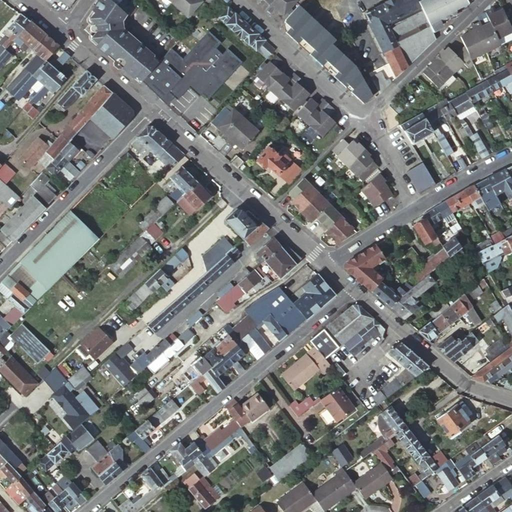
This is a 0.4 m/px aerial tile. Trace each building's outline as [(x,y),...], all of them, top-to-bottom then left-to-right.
[(126,14),(110,0),(98,0),(91,10),(94,14),(89,19),(91,21),(86,27),(86,34),(91,38),(90,39),(97,44),(95,45),(101,51),(103,49),(121,27),(117,23),(126,14)] [(111,0),(130,16),(134,11),(121,0),(111,0)] [(179,0),(175,5),(186,16),(199,0),(179,0)] [(199,0),(186,16),(187,17),(202,1),(201,0),(199,0)] [(283,15),(296,0),(272,0),(269,4),(265,9),(271,14),(276,9),(283,15)] [(383,52),(396,45),(385,23),(418,5),(416,0),(415,0),(388,0),(363,14),(383,52)] [(464,0),(416,0),(418,5),(432,31),(436,29),(437,29),(438,28),(439,27),(439,26),(439,25),(438,21),(448,16),(445,9),(450,7),(452,10),(466,3),(464,0)] [(267,57),(275,48),(225,5),(221,8),(224,11),(219,16),(227,22),(226,23),(248,43),(249,42),(256,48),(257,48),(267,57)] [(297,5),(283,22),(289,27),(284,32),(290,37),(309,16),(297,5)] [(436,38),(434,36),(432,31),(418,5),(385,23),(396,45),(407,66),(436,38)] [(494,7),(487,10),(492,20),(499,36),(511,29),(511,23),(504,7),(495,11),(494,7)] [(487,50),(502,43),(499,36),(492,20),(487,10),(484,12),(479,16),(481,20),(475,23),(487,50)] [(16,36),(29,21),(19,14),(0,35),(0,54),(3,51),(11,42),(16,36)] [(309,16),(290,37),(296,42),(300,37),(307,43),(321,27),(309,16)] [(31,50),(44,35),(29,21),(16,36),(23,43),(20,46),(24,50),(25,50),(28,47),(31,50)] [(487,50),(475,23),(468,27),(470,31),(462,35),(466,45),(472,57),(487,50)] [(148,51),(121,27),(103,49),(118,61),(119,62),(130,71),(148,51)] [(321,27),(307,43),(313,49),(308,53),(314,59),(329,42),(333,38),(321,27)] [(221,42),(208,30),(184,56),(172,46),(159,60),(146,74),(141,80),(140,81),(166,104),(173,96),(174,95),(177,97),(190,82),(201,93),(207,98),(242,61),(227,48),(222,54),(216,48),(221,42)] [(45,61),(58,47),(44,35),(31,50),(44,61),(45,61)] [(9,56),(11,54),(17,47),(11,42),(3,51),(9,56)] [(341,53),(329,42),(314,59),(320,64),(325,59),(331,65),(341,53)] [(396,77),(407,66),(396,45),(383,52),(396,77)] [(438,54),(455,71),(465,61),(469,65),(474,60),(472,57),(466,45),(458,54),(450,46),(446,50),(444,48),(438,54)] [(118,61),(103,49),(101,51),(106,55),(108,54),(116,61),(118,61)] [(0,66),(9,56),(3,51),(0,54),(0,66)] [(70,57),(63,51),(54,62),(60,67),(70,57)] [(151,53),(148,51),(130,71),(133,74),(151,53)] [(159,60),(151,53),(133,74),(134,75),(135,75),(141,80),(146,74),(159,60)] [(341,53),(331,65),(337,70),(333,75),(338,80),(353,64),(341,53)] [(119,62),(118,61),(116,61),(108,54),(106,55),(117,65),(119,62)] [(438,54),(432,61),(433,62),(425,71),(440,86),(455,71),(438,54)] [(256,76),(269,87),(282,72),(276,67),(282,60),(275,55),(256,76)] [(22,86),(40,65),(34,59),(6,91),(12,97),(17,91),(22,86)] [(57,71),(45,61),(44,61),(40,65),(22,86),(25,89),(27,90),(37,80),(44,86),(57,71)] [(127,74),(130,71),(119,62),(117,65),(127,74)] [(511,71),(507,63),(496,69),(495,70),(503,84),(505,83),(510,92),(511,91),(511,71)] [(354,65),(353,64),(338,80),(345,87),(347,84),(353,89),(362,79),(354,65)] [(96,79),(85,70),(54,105),(56,108),(59,105),(61,107),(59,110),(61,112),(64,109),(65,110),(79,94),(81,96),(96,79)] [(379,94),(391,82),(385,70),(371,78),(379,94)] [(503,84),(495,70),(486,75),(494,90),(503,84)] [(65,79),(57,71),(44,86),(33,98),(31,101),(23,109),(27,113),(26,114),(30,117),(27,120),(30,123),(43,108),(40,106),(36,110),(31,105),(33,103),(35,104),(48,89),(53,93),(65,79)] [(281,99),(300,78),(295,73),(289,78),(282,72),(269,87),(268,88),(281,99)] [(469,89),(467,90),(473,101),(478,98),(494,90),(486,75),(482,77),(476,81),(478,84),(469,89)] [(294,111),(310,93),(303,87),(306,84),(300,78),(281,99),(294,111)] [(379,94),(371,78),(367,80),(376,97),(379,94)] [(353,89),(351,92),(359,99),(363,102),(362,103),(372,96),(362,79),(353,89)] [(177,97),(174,95),(173,96),(177,99),(188,86),(198,95),(201,93),(190,82),(177,97)] [(25,89),(22,86),(17,91),(21,94),(25,89)] [(67,126),(56,139),(64,146),(68,143),(71,139),(79,130),(89,118),(90,118),(112,93),(103,86),(67,126)] [(467,90),(450,99),(458,114),(461,119),(464,117),(478,110),(476,107),(473,101),(467,90)] [(21,94),(17,91),(12,97),(11,98),(14,100),(11,103),(14,105),(16,102),(18,105),(25,98),(21,94)] [(133,111),(112,93),(90,118),(89,118),(112,139),(115,135),(133,117),(133,111)] [(449,96),(440,101),(439,102),(448,119),(458,114),(450,99),(449,96)] [(311,98),(296,113),(310,125),(328,104),(329,103),(323,98),(318,104),(311,98)] [(478,98),(473,101),(476,107),(481,105),(478,98)] [(448,119),(439,102),(424,111),(436,133),(447,155),(454,151),(444,133),(445,132),(440,123),(448,119)] [(334,109),(328,104),(310,125),(322,136),(335,121),(329,115),(334,109)] [(481,105),(476,107),(478,110),(480,114),(486,111),(483,104),(481,105)] [(218,135),(226,142),(246,120),(232,109),(225,117),(216,127),(221,132),(218,135)] [(436,133),(424,111),(403,123),(414,144),(436,133)] [(225,117),(219,112),(210,122),(216,127),(225,117)] [(468,134),(482,159),(489,155),(478,135),(474,135),(467,122),(464,117),(461,119),(465,127),(468,134)] [(246,120),(226,142),(232,147),(235,149),(238,149),(240,147),(242,150),(258,131),(246,120)] [(169,170),(184,155),(151,127),(145,127),(130,144),(140,154),(147,147),(169,170)] [(468,134),(465,127),(460,129),(464,136),(468,134)] [(64,146),(56,139),(48,147),(38,138),(19,159),(29,167),(43,151),(47,155),(40,163),(45,168),(59,152),(64,146)] [(349,144),(343,138),(332,150),(347,166),(364,149),(358,143),(356,144),(352,140),(349,144)] [(68,143),(64,146),(59,152),(68,161),(76,151),(68,143)] [(280,152),(276,149),(274,151),(268,146),(256,160),(265,168),(267,166),(277,175),(278,174),(291,160),(281,151),(280,152)] [(370,155),(364,149),(347,166),(358,176),(374,163),(368,157),(370,155)] [(59,152),(45,168),(53,176),(68,161),(59,152)] [(133,159),(126,152),(102,177),(109,183),(133,159)] [(231,163),(236,167),(242,160),(237,156),(231,163)] [(456,161),(461,170),(466,167),(461,159),(456,161)] [(291,160),(278,174),(289,183),(301,169),(291,160)] [(436,184),(424,162),(407,171),(419,193),(436,184)] [(14,173),(2,163),(0,165),(0,180),(4,184),(14,173)] [(65,168),(74,177),(79,172),(70,163),(65,168)] [(374,163),(358,176),(362,181),(377,166),(374,163)] [(184,194),(196,182),(181,166),(168,178),(184,194)] [(505,169),(487,179),(492,189),(499,184),(503,192),(511,187),(511,181),(511,180),(505,169)] [(36,177),(44,185),(51,178),(43,170),(36,177)] [(379,173),(361,189),(369,198),(370,199),(370,200),(375,206),(393,195),(387,186),(383,182),(385,181),(379,173)] [(34,195),(46,206),(56,196),(44,185),(36,177),(31,183),(29,185),(36,192),(34,195)] [(303,178),(288,193),(294,198),(290,202),(300,212),(319,193),(321,191),(311,181),(309,184),(303,178)] [(485,205),(497,199),(492,189),(487,179),(474,186),(480,197),(482,200),(485,205)] [(0,199),(2,202),(9,208),(15,202),(19,197),(4,184),(0,180),(0,199)] [(180,198),(176,202),(189,216),(209,196),(196,182),(184,194),(182,196),(180,198)] [(474,186),(463,192),(470,203),(480,197),(474,186)] [(445,202),(452,213),(468,204),(470,203),(463,192),(445,202)] [(319,193),(300,212),(308,220),(310,217),(313,220),(316,217),(322,223),(336,211),(331,205),(332,203),(326,196),(324,198),(319,193)] [(176,202),(180,198),(176,194),(169,201),(166,197),(154,208),(155,209),(144,219),(145,221),(150,226),(153,223),(158,219),(176,202)] [(1,229),(12,241),(46,206),(34,195),(22,207),(5,224),(1,229)] [(443,218),(447,224),(455,219),(452,213),(445,202),(432,209),(439,220),(442,219),(443,218)] [(236,209),(234,211),(224,220),(242,239),(256,226),(244,214),(240,209),(236,209)] [(439,220),(432,209),(423,215),(425,219),(430,226),(439,220)] [(481,210),(476,212),(480,220),(485,217),(481,210)] [(0,281),(0,282),(28,310),(62,276),(99,239),(69,211),(29,252),(0,281)] [(344,219),(336,211),(322,223),(328,229),(325,232),(338,245),(354,229),(350,226),(353,224),(346,217),(344,219)] [(164,225),(158,219),(153,223),(159,229),(164,225)] [(434,247),(441,243),(432,230),(430,226),(425,219),(413,227),(424,244),(430,240),(434,247)] [(150,226),(145,221),(141,224),(147,230),(147,229),(150,226)] [(147,229),(155,237),(156,238),(161,232),(159,229),(153,223),(150,226),(147,229)] [(256,226),(242,239),(249,246),(266,231),(259,224),(256,226)] [(459,224),(449,229),(453,235),(458,232),(462,230),(459,224)] [(504,238),(511,234),(511,226),(511,225),(499,230),(500,232),(504,238)] [(140,236),(148,244),(155,237),(147,229),(147,230),(140,236)] [(461,236),(456,239),(455,238),(443,246),(444,248),(450,257),(469,241),(462,230),(458,232),(461,236)] [(491,237),(494,243),(504,238),(500,232),(491,237)] [(489,246),(476,253),(482,263),(488,272),(496,267),(500,257),(498,254),(511,247),(511,234),(504,238),(494,243),(489,246)] [(109,266),(112,270),(120,277),(151,247),(148,244),(140,236),(109,266)] [(202,257),(206,271),(215,263),(233,248),(224,238),(202,257)] [(280,247),(272,238),(255,253),(263,262),(264,261),(280,247)] [(384,239),(375,245),(379,250),(388,245),(384,239)] [(285,245),(280,247),(295,264),(299,261),(285,245)] [(379,250),(375,245),(356,257),(367,266),(369,268),(377,263),(384,258),(383,256),(379,250)] [(239,253),(233,247),(233,248),(215,263),(222,271),(230,264),(231,265),(235,262),(232,259),(239,253)] [(295,264),(280,247),(264,261),(279,279),(280,279),(295,264)] [(176,252),(173,256),(176,260),(178,261),(179,262),(181,265),(188,258),(186,254),(181,248),(176,252)] [(423,262),(431,273),(450,257),(444,248),(435,255),(434,253),(423,262)] [(165,275),(176,265),(179,262),(178,261),(176,260),(173,256),(152,276),(160,285),(168,278),(165,275)] [(367,266),(356,257),(346,263),(345,268),(357,279),(367,266)] [(389,307),(429,274),(431,273),(423,262),(409,273),(412,277),(401,286),(400,287),(399,287),(394,293),(393,291),(394,290),(390,286),(391,285),(388,283),(385,286),(380,281),(372,292),(389,307)] [(213,279),(222,271),(215,263),(206,271),(213,279)] [(109,266),(94,281),(97,284),(112,270),(109,266)] [(367,266),(357,279),(370,290),(380,278),(369,268),(367,266)] [(245,293),(265,276),(257,267),(253,271),(247,276),(242,281),(236,286),(231,290),(230,291),(225,296),(219,301),(218,302),(217,303),(226,314),(234,307),(232,304),(244,294),(245,293)] [(205,287),(213,279),(206,271),(203,274),(198,279),(205,287)] [(334,295),(316,274),(301,287),(306,293),(293,303),(305,319),(334,295)] [(389,307),(403,319),(417,308),(420,311),(424,308),(416,297),(435,282),(429,274),(389,307)] [(152,292),(160,285),(152,276),(135,292),(142,300),(151,292),(152,292)] [(168,278),(160,285),(166,292),(174,285),(168,278)] [(487,284),(483,278),(477,282),(481,289),(487,284)] [(196,294),(205,287),(198,279),(194,282),(189,287),(196,294)] [(6,332),(7,331),(28,310),(0,282),(0,292),(7,299),(6,300),(14,308),(2,320),(0,318),(0,326),(1,328),(6,332)] [(481,289),(477,282),(471,288),(476,297),(483,291),(481,289)] [(511,285),(500,292),(502,296),(504,299),(506,301),(508,305),(511,302),(511,285)] [(215,297),(219,301),(225,296),(230,291),(231,290),(228,286),(215,297)] [(189,287),(182,293),(180,295),(187,302),(196,294),(189,287)] [(277,288),(256,302),(245,310),(245,313),(247,315),(256,325),(267,315),(268,316),(270,314),(286,335),(305,319),(293,303),(287,297),(277,288)] [(476,297),(471,288),(464,293),(469,302),(476,297)] [(135,292),(126,301),(134,309),(143,301),(142,300),(135,292)] [(475,326),(481,321),(469,302),(464,293),(450,305),(451,306),(459,317),(465,312),(470,318),(475,326)] [(180,295),(175,299),(172,302),(179,309),(187,302),(180,295)] [(495,311),(501,307),(497,300),(491,304),(492,307),(494,309),(495,311)] [(179,309),(172,302),(164,309),(170,317),(179,309)] [(502,309),(488,320),(492,324),(500,318),(511,310),(508,305),(502,309)] [(379,333),(385,329),(358,306),(352,306),(326,327),(340,343),(341,343),(342,345),(344,343),(353,354),(361,348),(359,346),(372,336),(373,338),(379,333)] [(451,306),(442,314),(450,324),(459,317),(451,306)] [(170,317),(164,309),(155,317),(162,325),(170,317)] [(511,336),(511,312),(511,310),(500,318),(509,333),(511,337),(511,336)] [(184,324),(188,329),(193,324),(194,323),(199,319),(200,318),(196,314),(184,324)] [(278,341),(286,335),(270,314),(268,316),(262,321),(278,341)] [(430,321),(429,322),(439,333),(450,324),(442,314),(431,322),(430,321)] [(238,339),(256,325),(247,315),(230,329),(238,339)] [(155,317),(145,326),(152,333),(162,325),(155,317)] [(429,322),(418,331),(429,341),(439,333),(429,322)] [(36,363),(49,351),(22,324),(11,335),(16,340),(15,341),(36,363)] [(239,340),(238,339),(230,329),(226,325),(221,329),(227,336),(219,342),(226,351),(227,350),(239,340)] [(98,328),(80,345),(94,360),(112,343),(98,328)] [(263,354),(269,349),(252,329),(247,334),(263,354)] [(323,330),(310,341),(314,347),(324,358),(337,347),(323,330)] [(0,337),(0,345),(6,352),(12,346),(11,345),(15,341),(16,340),(11,335),(7,331),(6,332),(0,337)] [(167,348),(145,368),(151,375),(167,362),(165,360),(182,346),(181,345),(191,337),(186,331),(181,335),(174,341),(167,348)] [(437,347),(444,354),(464,339),(458,333),(452,337),(451,336),(437,347)] [(478,343),(471,333),(467,337),(464,339),(444,354),(454,362),(478,343)] [(257,359),(263,354),(247,334),(240,340),(249,349),(257,359)] [(511,345),(511,344),(511,343),(506,336),(502,339),(508,348),(511,345)] [(170,337),(163,343),(167,348),(174,341),(170,337)] [(502,339),(501,338),(485,350),(488,354),(485,356),(490,362),(500,354),(508,348),(502,339)] [(236,360),(249,349),(240,340),(239,340),(227,350),(236,360)] [(208,345),(211,349),(219,342),(217,341),(212,345),(210,343),(208,345)] [(219,342),(211,349),(219,358),(226,351),(219,342)] [(135,361),(143,369),(145,368),(167,348),(163,343),(162,343),(152,352),(151,351),(143,358),(141,356),(135,361)] [(386,398),(428,366),(400,343),(394,348),(388,352),(407,370),(380,391),(386,398)] [(6,352),(0,345),(0,371),(8,380),(9,380),(15,380),(27,392),(25,395),(24,396),(38,382),(6,352)] [(511,345),(508,348),(500,354),(510,367),(511,366),(511,345)] [(124,346),(114,354),(118,358),(121,356),(128,350),(124,346)] [(322,374),(331,367),(324,358),(314,347),(305,355),(307,357),(297,365),(296,363),(280,376),(294,393),(295,391),(294,390),(318,369),(322,374)] [(211,349),(200,358),(208,367),(217,359),(219,358),(211,349)] [(239,374),(244,370),(236,360),(227,350),(226,351),(219,358),(227,367),(231,364),(233,367),(239,374)] [(114,354),(103,364),(113,375),(127,363),(121,356),(118,358),(114,354)] [(490,362),(488,363),(493,370),(495,373),(498,376),(500,375),(510,367),(500,354),(490,362)] [(305,355),(296,363),(297,365),(307,357),(305,355)] [(208,367),(200,358),(184,372),(192,381),(200,374),(206,369),(208,367)] [(208,367),(224,386),(227,383),(221,377),(219,374),(227,367),(219,358),(217,359),(208,367)] [(127,363),(113,375),(123,387),(137,375),(127,363)] [(488,363),(470,377),(471,377),(489,383),(498,376),(495,373),(493,370),(488,363)] [(82,367),(67,380),(75,388),(90,375),(82,367)] [(203,378),(216,393),(224,386),(208,367),(206,369),(200,374),(203,378)] [(221,377),(229,370),(227,367),(219,374),(221,377)] [(74,430),(82,424),(96,412),(96,411),(99,408),(84,392),(76,398),(71,392),(75,389),(55,368),(44,379),(56,393),(53,396),(69,416),(64,419),(74,430)] [(189,383),(198,395),(204,390),(198,383),(203,378),(200,374),(192,381),(189,383)] [(9,380),(25,395),(27,392),(15,380),(9,380)] [(177,405),(187,397),(188,398),(195,392),(189,385),(172,398),(177,405)] [(137,400),(147,391),(142,386),(132,394),(137,400)] [(338,386),(321,399),(337,420),(354,407),(338,386)] [(370,399),(375,406),(386,398),(380,391),(370,399)] [(141,409),(153,399),(148,393),(136,403),(141,409)] [(257,393),(239,406),(249,419),(251,421),(268,407),(257,393)] [(316,393),(291,405),(295,415),(321,404),(316,393)] [(223,406),(227,411),(237,403),(236,402),(232,398),(223,406)] [(171,399),(134,431),(141,439),(144,436),(164,420),(179,408),(171,399)] [(249,419),(239,406),(237,403),(227,411),(233,419),(239,426),(249,419)] [(361,457),(372,449),(389,437),(395,433),(405,425),(390,405),(378,413),(380,415),(390,429),(383,434),(384,435),(382,436),(358,453),(359,455),(357,456),(359,458),(361,457)] [(450,438),(470,424),(456,405),(436,419),(450,438)] [(383,434),(390,429),(380,415),(377,417),(376,423),(377,430),(382,436),(384,435),(383,434)] [(134,427),(140,423),(136,419),(131,423),(134,427)] [(231,433),(239,426),(233,419),(229,422),(230,423),(221,430),(219,428),(212,433),(220,442),(231,433)] [(74,430),(65,437),(76,449),(78,452),(94,439),(82,424),(74,430)] [(421,447),(405,425),(395,433),(411,455),(421,447)] [(141,439),(134,431),(126,437),(131,442),(133,440),(141,450),(144,453),(149,448),(147,445),(141,439)] [(199,437),(183,450),(194,463),(195,463),(198,467),(204,475),(214,467),(213,466),(217,463),(211,455),(234,437),(231,433),(220,442),(210,450),(209,451),(199,437)] [(220,442),(212,433),(202,441),(210,450),(220,442)] [(504,444),(497,434),(488,441),(494,451),(495,451),(503,445),(504,444)] [(144,436),(141,439),(147,445),(150,442),(144,436)] [(65,437),(53,447),(45,454),(53,464),(54,463),(68,452),(70,454),(76,449),(65,437)] [(372,449),(381,462),(384,466),(389,463),(392,461),(384,451),(386,450),(385,448),(393,443),(389,437),(372,449)] [(504,444),(503,445),(506,449),(507,450),(511,446),(511,444),(509,440),(504,444)] [(0,456),(6,462),(18,475),(25,469),(0,441),(0,456)] [(97,462),(107,453),(108,452),(98,441),(87,450),(97,462)] [(479,447),(474,441),(464,448),(469,455),(472,459),(469,461),(473,466),(486,457),(479,447)] [(487,456),(492,463),(499,457),(498,455),(495,451),(494,451),(488,441),(479,447),(486,457),(487,456)] [(291,450),(300,463),(311,454),(302,442),(298,445),(291,450)] [(180,465),(185,470),(194,463),(183,450),(178,443),(169,451),(180,465)] [(330,451),(341,465),(351,458),(341,444),(330,451)] [(90,467),(105,485),(129,466),(118,453),(121,450),(117,445),(108,452),(107,453),(97,462),(90,467)] [(503,445),(495,451),(498,455),(506,449),(503,445)] [(436,468),(421,447),(411,455),(422,471),(426,475),(435,469),(436,468)] [(270,465),(280,478),(293,468),(300,463),(291,450),(270,465)] [(53,464),(45,454),(37,463),(45,473),(54,464),(54,463),(53,464)] [(453,455),(449,458),(454,465),(458,462),(453,455)] [(399,463),(403,468),(411,463),(407,458),(399,463)] [(449,458),(446,460),(436,468),(435,469),(437,472),(437,473),(449,489),(457,484),(451,476),(454,473),(450,468),(454,465),(449,458)] [(458,462),(454,465),(464,479),(474,472),(471,468),(473,466),(469,461),(466,463),(462,459),(458,462)] [(12,483),(19,477),(18,475),(6,462),(0,467),(0,476),(1,476),(4,479),(7,477),(12,483)] [(356,486),(364,497),(392,477),(390,474),(387,471),(384,466),(381,462),(353,482),(356,486)] [(162,483),(165,486),(185,470),(180,465),(173,474),(168,478),(162,483)] [(387,471),(390,474),(398,469),(396,466),(395,465),(392,468),(387,471)] [(263,481),(273,474),(268,466),(257,472),(263,481)] [(333,471),(336,474),(343,469),(340,466),(333,471)] [(121,511),(133,511),(142,505),(165,486),(162,483),(154,474),(149,468),(140,475),(151,489),(139,499),(137,496),(130,502),(128,498),(118,507),(121,511)] [(154,474),(162,483),(168,478),(161,469),(154,474)] [(315,498),(324,510),(356,486),(353,482),(344,470),(343,469),(336,474),(311,492),(315,498)] [(410,486),(411,486),(413,484),(420,479),(426,475),(422,471),(415,477),(413,474),(409,477),(405,479),(410,486)] [(220,496),(203,475),(200,478),(195,472),(184,480),(206,507),(220,496)] [(511,477),(509,473),(498,481),(505,491),(511,486),(511,477)] [(78,504),(80,506),(86,501),(65,476),(55,484),(62,492),(65,489),(72,497),(78,504)] [(12,497),(12,498),(18,505),(22,502),(26,498),(33,492),(20,478),(19,477),(12,483),(9,487),(11,489),(14,485),(18,490),(15,494),(12,497)] [(420,479),(413,484),(422,497),(429,492),(420,479)] [(282,511),(296,511),(309,503),(315,498),(311,492),(303,481),(275,501),(282,511)] [(498,481),(477,495),(488,511),(497,511),(490,502),(505,491),(498,481)] [(78,504),(72,497),(65,489),(62,492),(55,484),(51,488),(52,489),(57,495),(56,496),(63,505),(69,511),(78,504)] [(6,489),(12,497),(15,494),(18,490),(14,485),(11,489),(9,487),(6,489)] [(52,489),(47,492),(50,496),(51,495),(54,498),(56,496),(57,495),(52,489)] [(38,511),(39,511),(46,506),(33,492),(26,498),(32,505),(38,511)] [(42,497),(54,511),(55,511),(63,505),(56,496),(54,498),(51,495),(50,496),(47,492),(42,497)] [(477,495),(463,506),(467,511),(475,511),(477,511),(486,511),(488,511),(477,495)] [(315,511),(320,511),(324,510),(315,498),(309,503),(315,511)] [(8,511),(0,502),(0,511),(8,511)]
